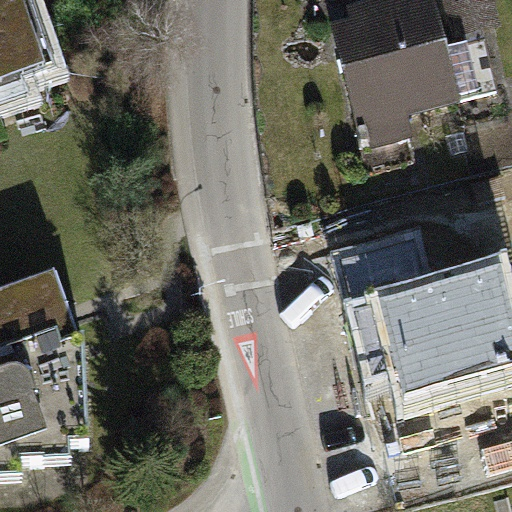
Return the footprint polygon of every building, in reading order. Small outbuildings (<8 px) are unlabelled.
[(24,0),(0,0),(0,100),(53,82),(24,0)] [(354,29),(337,34),(367,153),(414,141),(410,126),(463,112),(462,108),(501,98),(487,45),(451,54),(436,0),(405,0),(375,8),(350,14),(354,29)] [(493,0),(488,0),(461,7),(470,41),(502,32),(493,0)] [(379,318),(357,324),(375,393),(397,387),(403,409),(511,380),(511,324),(500,277),(377,309),(379,318)] [(0,299),(0,482),(91,451),(84,342),(56,280),(0,299)]
